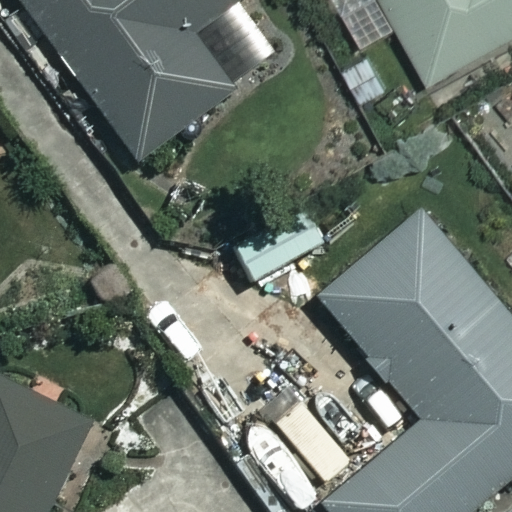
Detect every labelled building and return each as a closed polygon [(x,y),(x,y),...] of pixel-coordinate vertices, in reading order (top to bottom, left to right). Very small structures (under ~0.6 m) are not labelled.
[(233,85),(277,53),(241,0),(23,0),(142,166),(241,95),(233,85)] [(511,0),(389,0),(436,85),(511,43),(511,0)] [(329,249),(310,216),(242,255),(261,288),(329,249)] [(483,511),(511,488),(511,321),(428,221),(327,305),(429,428),(330,511),(331,511),(483,511)] [(0,511),(54,511),(94,427),(0,383),(0,511)]
